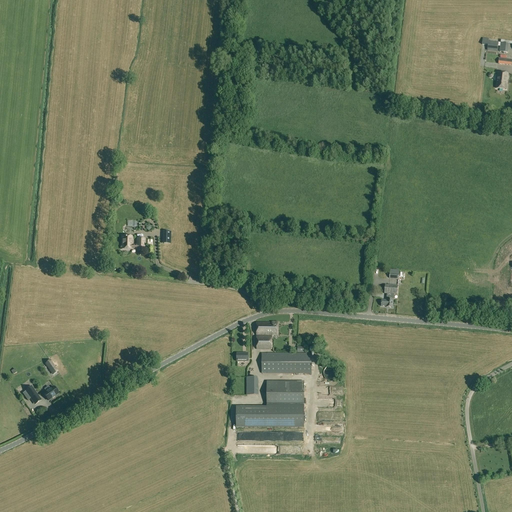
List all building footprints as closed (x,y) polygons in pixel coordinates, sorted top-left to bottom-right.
[(498,42),(489,41),(487,50),(497,52),(498,42)] [(508,44),(505,43),(501,43),(500,52),(508,53),(509,44),(508,44)] [(496,88),(506,90),(508,74),(498,73),(496,88)] [(171,231),(163,231),(162,244),(171,244),(171,231)] [(122,236),(122,249),(132,250),(132,249),(137,249),(137,250),(144,250),(144,239),(137,239),(137,245),(132,245),(133,236),(122,236)] [(394,274),(395,271),(390,271),(390,279),(399,279),(399,274),(394,274)] [(384,294),(387,294),(387,299),(387,300),(382,300),(381,306),(386,307),(393,308),(394,295),(397,295),(398,286),(385,285),(384,294)] [(266,336),(272,336),(278,336),(278,321),(272,321),(272,322),(266,322),(266,336)] [(272,348),(272,336),(266,336),(266,322),(256,322),(257,349),(272,348)] [(312,374),(311,353),(310,353),(297,353),(262,353),(261,374),(312,374)] [(53,375),(58,371),(50,360),(44,364),(53,375)] [(41,368),(34,372),(38,378),(45,374),(43,371),(46,369),(43,363),(39,365),(41,368)] [(324,376),(325,378),(326,380),(327,381),(329,381),(331,382),(333,382),(334,381),(336,381),(338,379),(339,378),(339,376),(340,375),(340,373),(339,371),(339,369),(337,368),(336,367),(334,366),(333,366),(331,366),(329,366),(327,367),(326,368),(325,369),(324,371),(324,373),(324,375),(324,376)] [(245,386),(247,386),(247,396),(248,396),(257,396),(257,377),(248,377),(247,377),(247,381),(245,381),(245,386)] [(267,393),(259,393),(259,407),(236,407),(236,428),(304,428),(304,407),(304,382),(267,382),(267,393)] [(32,401),(38,396),(31,387),(25,391),(26,391),(31,398),(32,401)] [(59,393),(58,392),(59,391),(56,387),(55,388),(54,387),(50,390),(48,387),(45,389),(47,392),(44,394),(48,401),(59,393)] [(38,396),(32,401),(35,405),(41,400),(38,396)]
